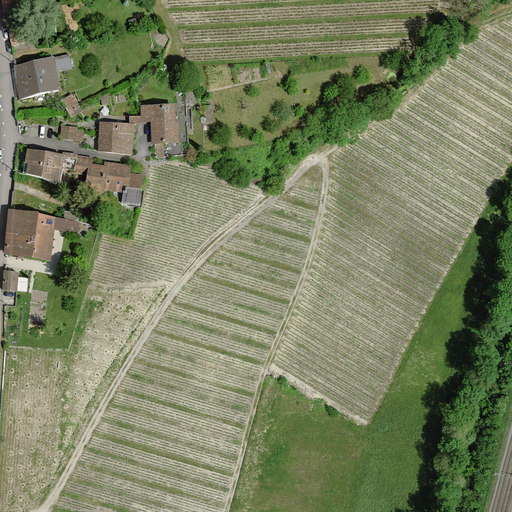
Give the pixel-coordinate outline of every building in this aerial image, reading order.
[(20,0),(0,0),(3,11),(22,8),(20,0)] [(48,0),(24,0),(26,9),(50,5),(48,0)] [(8,31),(11,47),(19,45),(16,29),(8,31)] [(13,66),(21,99),(61,90),(54,57),(13,66)] [(84,110),(73,94),(61,102),(72,118),(84,110)] [(333,95),(330,108),(349,112),(352,99),(333,95)] [(99,151),(133,154),(135,124),(142,124),(142,123),(152,123),(152,145),(155,145),(155,157),(164,157),(164,145),(181,143),(180,124),(177,124),(176,105),(141,106),(141,116),(130,117),(130,124),(100,123),(99,151)] [(77,134),(78,128),(62,127),(60,140),(83,142),(83,135),(77,134)] [(63,155),(28,150),(26,163),(24,173),(42,178),(60,186),(61,183),(72,186),(75,174),(88,176),(86,190),(105,193),(105,190),(124,193),(123,204),(141,206),(145,176),(132,174),(133,166),(106,163),(106,167),(92,165),(93,159),(63,153),(63,155)] [(9,211),(5,255),(51,264),(55,231),(78,236),(81,223),(79,223),(80,213),(65,211),(63,220),(9,211)] [(4,272),(3,292),(18,292),(19,273),(4,272)]
